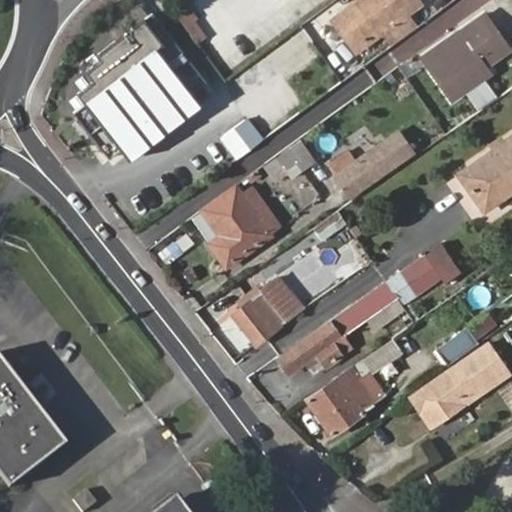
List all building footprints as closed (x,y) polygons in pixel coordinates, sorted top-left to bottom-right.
[(419,0),(360,0),(332,21),(355,52),(422,4),(419,0)] [(206,79),(154,8),(98,50),(102,54),(87,65),(94,75),(77,88),(84,97),(72,106),(107,152),(118,144),(125,154),(195,102),(188,93),(206,79)] [(188,8),(179,15),(198,40),(204,35),(192,19),(194,17),(188,8)] [(465,38),(427,67),(452,101),(492,71),(487,66),(511,47),(511,46),(486,13),(462,32),(465,38)] [(423,61),(427,67),(465,38),(462,32),(423,61)] [(244,121),(224,136),(239,156),(246,150),(258,142),(244,121)] [(400,130),(376,147),(392,167),(415,151),(400,130)] [(321,161),(303,136),(289,147),(305,169),(304,171),(306,173),(321,161)] [(511,136),(459,177),(486,212),(511,191),(511,136)] [(198,138),(187,147),(203,169),(214,160),(198,138)] [(299,179),(306,173),(304,171),(305,169),(289,147),(280,153),(299,179)] [(376,147),(337,176),(352,196),(392,167),(376,147)] [(263,177),(257,170),(248,177),(253,183),(263,177)] [(236,186),(203,210),(221,236),(210,244),(227,267),(271,234),(241,193),(236,186)] [(241,193),(271,234),(282,227),(252,186),(241,193)] [(331,217),(311,230),(319,241),(338,225),(331,217)] [(385,282),(388,284),(398,298),(403,306),(459,267),(441,242),(385,282)] [(233,315),(255,344),(256,345),(303,312),(279,279),(262,292),(262,293),(241,309),(233,315)] [(388,284),(358,306),(367,320),(398,298),(388,284)] [(235,301),(241,309),(262,293),(262,292),(257,285),(235,301)] [(307,361),(316,373),(331,362),(323,350),(367,320),(358,306),(279,360),(288,374),(301,365),(307,361)] [(438,349),(447,362),(477,340),(467,327),(438,349)] [(392,342),(349,372),(357,384),(400,353),(392,342)] [(412,399),(432,429),(465,405),(509,374),(488,345),(444,376),(412,399)] [(0,471),(12,488),(66,446),(0,359),(0,471)] [(309,377),(316,373),(307,361),(301,365),(309,377)] [(306,402),(315,416),(323,425),(331,436),(363,415),(362,413),(373,405),(357,384),(349,372),(306,402)] [(323,425),(315,416),(310,419),(317,429),(323,425)] [(75,499),(77,501),(84,511),(87,511),(100,503),(90,489),(75,499)] [(189,511),(176,494),(152,511),(189,511)]
